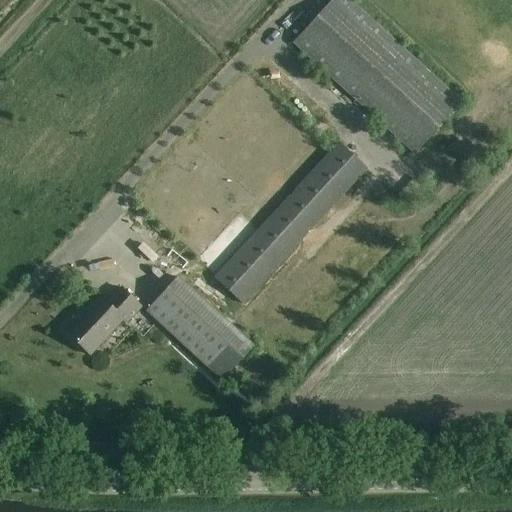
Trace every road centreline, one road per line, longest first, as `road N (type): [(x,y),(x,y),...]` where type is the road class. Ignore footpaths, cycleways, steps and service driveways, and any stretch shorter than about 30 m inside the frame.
road 1 (tertiary): [(511,482),(164,487),(0,480)]
road 2 (track): [(163,0),(235,67),(295,0)]
